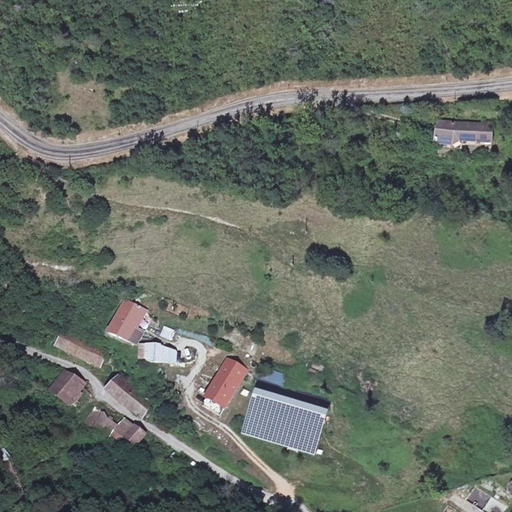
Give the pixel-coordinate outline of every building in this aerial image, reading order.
[(489,122),(480,121),(479,125),(438,125),(437,150),(451,150),(453,139),(489,138),(489,122)] [(147,312),(124,302),(109,334),(140,347),(147,331),(140,328),(147,312)] [(176,331),(165,327),(162,337),(172,340),(176,331)] [(108,349),(92,342),(90,347),(68,337),(60,353),(94,365),(97,369),(108,349)] [(147,345),(140,347),(140,362),(147,362),(148,364),(158,365),(165,365),(179,365),(178,351),(171,350),(165,346),(157,345),(147,345)] [(244,376),(220,361),(194,402),(219,417),(244,376)] [(270,369),(266,380),(283,386),(287,375),(270,369)] [(82,382),(67,374),(54,396),(69,405),(72,398),(79,402),(83,395),(77,392),(82,382)] [(147,420),(156,406),(119,376),(107,392),(125,408),(147,420)] [(103,432),(108,422),(91,413),(86,422),(103,432)] [(139,447),(148,432),(136,425),(128,440),(139,447)]
